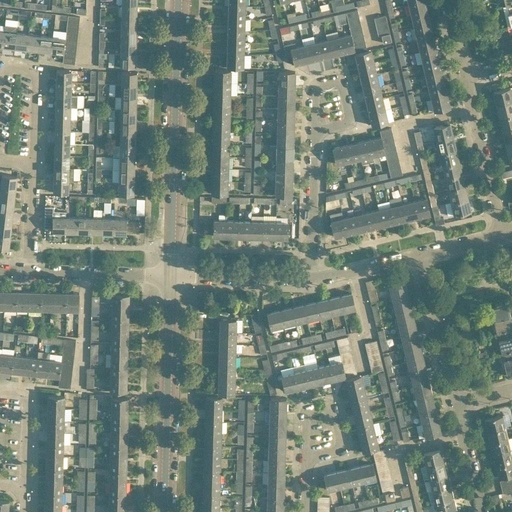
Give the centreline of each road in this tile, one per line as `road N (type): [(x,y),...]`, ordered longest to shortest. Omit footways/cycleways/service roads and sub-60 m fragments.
road 1 (tertiary): [(171,279),(179,0)]
road 2 (tertiary): [(164,511),(171,279)]
road 3 (residential): [(504,234),(470,80)]
road 4 (residential): [(455,402),(419,254)]
road 5 (residential): [(312,279),(314,132)]
road 6 (residential): [(171,279),(25,272)]
road 7 (residential): [(171,279),(312,279)]
road 8 (residential): [(306,460),(341,447),(343,424),(332,395),(311,400),(306,416)]
